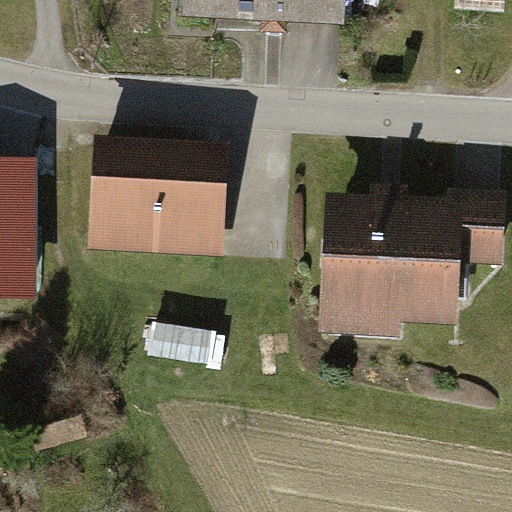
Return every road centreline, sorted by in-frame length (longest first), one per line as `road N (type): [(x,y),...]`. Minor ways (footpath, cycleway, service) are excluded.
road 1 (residential): [(511,123),(62,84),(0,71)]
road 2 (track): [(62,84),(70,252),(217,511)]
